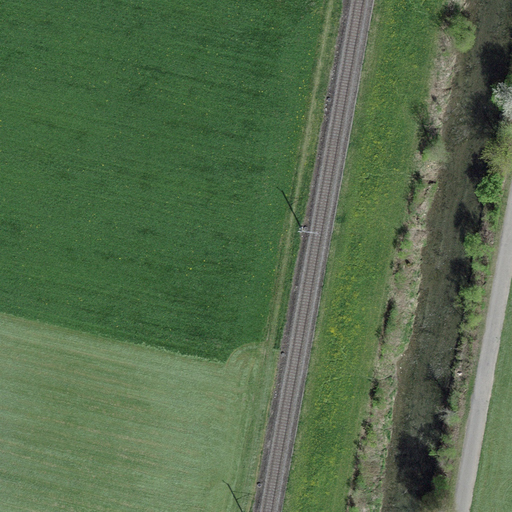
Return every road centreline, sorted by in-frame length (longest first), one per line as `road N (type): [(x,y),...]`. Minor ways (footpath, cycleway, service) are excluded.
road 1 (track): [(331,0),(240,511)]
road 2 (unclassified): [(460,511),(511,223)]
